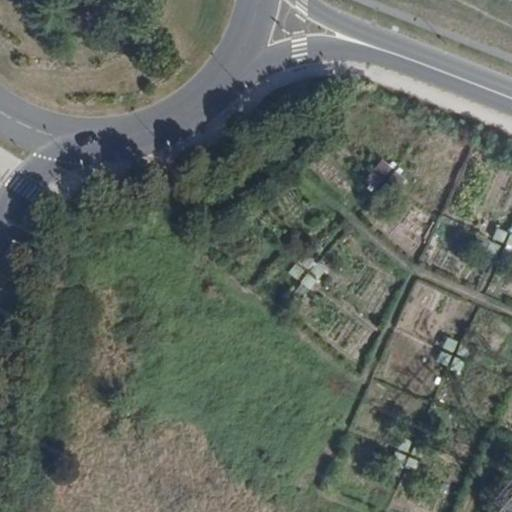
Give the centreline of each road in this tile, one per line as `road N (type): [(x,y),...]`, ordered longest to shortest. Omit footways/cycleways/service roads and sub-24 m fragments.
road 1 (secondary): [(70,139),(115,140),(162,127),(203,102),(235,66)]
road 2 (secondary): [(235,66),(313,47),(378,45)]
road 3 (secondary): [(511,97),(378,45)]
